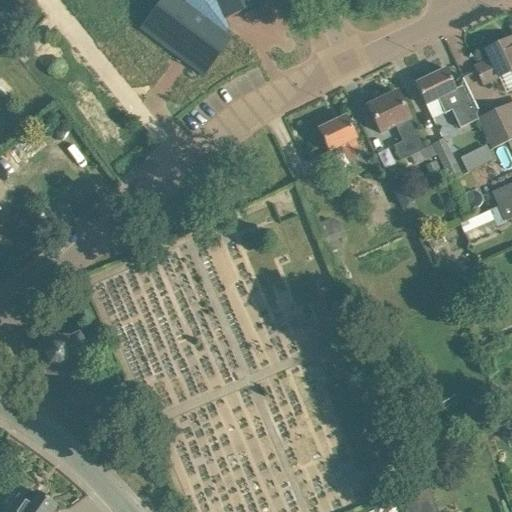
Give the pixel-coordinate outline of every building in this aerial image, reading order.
[(161,0),(139,29),(204,77),(232,40),(224,34),(228,28),(225,20),(267,2),(266,0),(187,0),(183,4),(177,0),(161,0)] [(475,68),(482,84),(498,77),(511,71),(511,73),(511,37),(486,50),(491,60),(475,68)] [(459,127),(470,122),(456,91),(445,69),(415,84),(425,106),(439,99),(445,111),(451,109),(459,127)] [(400,161),(410,156),(414,164),(435,155),(431,146),(424,149),(417,135),(417,136),(409,120),(410,120),(397,92),(367,106),(380,134),(395,126),(403,142),(394,147),(400,161)] [(511,138),(511,114),(507,104),(479,117),(493,147),(511,138)] [(342,146),(348,160),(354,173),(366,167),(360,154),(361,154),(354,140),(356,139),(346,117),(317,130),(328,152),(342,146)] [(475,126),(463,132),(472,148),(483,143),(475,126)] [(432,144),(448,177),(460,172),(445,138),(432,144)] [(466,171),(492,158),(485,144),(459,157),(466,171)] [(441,173),(435,161),(426,165),(431,177),(441,173)] [(273,186),(290,174),(281,163),(265,175),(273,186)] [(388,184),(392,191),(392,192),(398,205),(399,204),(411,199),(401,178),(388,184)] [(511,183),(492,192),(498,207),(511,200),(511,183)] [(511,200),(498,207),(504,221),(511,217),(511,200)] [(498,207),(480,214),(460,224),(468,242),(497,230),(497,228),(506,225),(504,221),(498,207)] [(342,247),(339,239),(344,238),(338,220),(330,223),(328,218),(317,222),(328,252),(342,247)] [(42,374),(46,375),(64,376),(77,358),(77,357),(87,353),(85,347),(87,347),(88,350),(97,346),(96,343),(99,342),(95,333),(92,334),(90,331),(82,335),(83,338),(81,339),(78,334),(68,338),(68,337),(46,336),(33,354),(35,359),(29,362),(34,372),(40,369),(42,374)] [(425,490),(421,511),(436,511),(437,510),(428,488),(425,490)] [(404,511),(421,511),(425,490),(407,496),(404,511)] [(6,511),(51,511),(56,506),(35,492),(28,502),(18,495),(6,511)]
